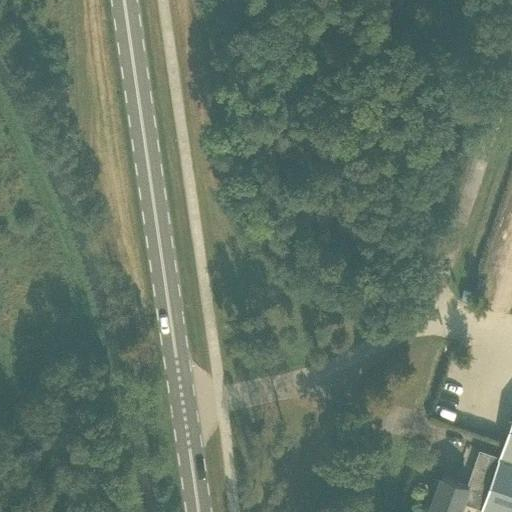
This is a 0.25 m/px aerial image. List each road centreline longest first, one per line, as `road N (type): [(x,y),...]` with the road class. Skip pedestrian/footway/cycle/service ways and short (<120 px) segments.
road 1 (secondary): [(122,0),(195,511)]
road 2 (track): [(431,323),(511,91)]
